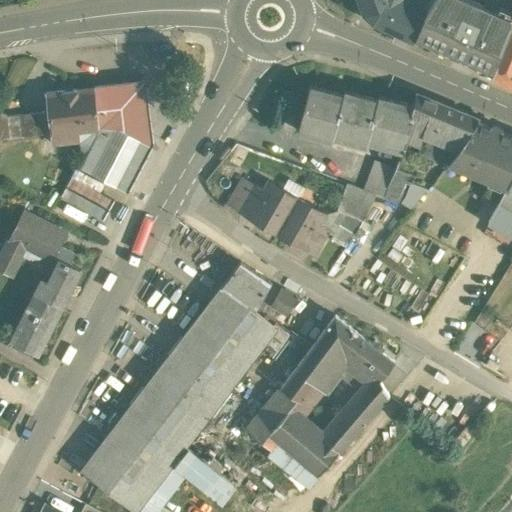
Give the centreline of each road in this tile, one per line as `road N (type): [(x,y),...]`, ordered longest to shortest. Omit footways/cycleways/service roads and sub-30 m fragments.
road 1 (secondary): [(0,505),(255,48)]
road 2 (track): [(511,392),(304,279),(170,189)]
road 3 (secondary): [(234,13),(163,11),(0,33)]
road 4 (secondary): [(511,108),(303,25)]
